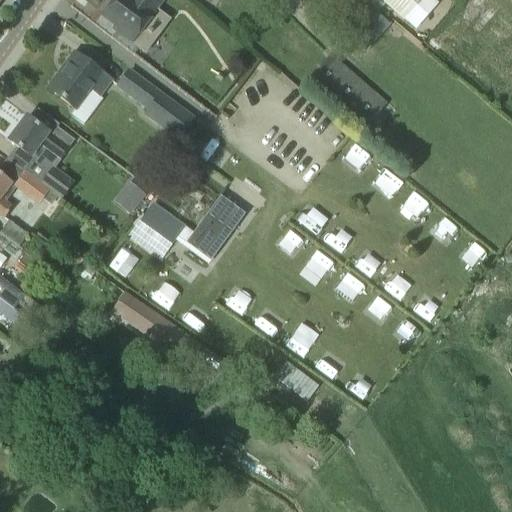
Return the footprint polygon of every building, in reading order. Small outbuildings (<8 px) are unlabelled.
[(113,0),(101,17),(114,27),(112,30),(126,40),(131,44),(132,43),(145,52),(156,37),(143,27),(152,15),(162,0),(113,0)] [(378,0),(403,21),(404,20),(416,31),(422,24),(423,25),(435,13),(434,12),(438,6),(431,0),(378,0)] [(365,53),(389,26),(376,14),(351,40),(365,53)] [(109,81),(73,54),(47,90),(73,109),(88,90),(97,96),(109,81)] [(330,55),(305,83),(361,133),(366,127),(383,108),(386,106),(387,105),(348,71),(338,62),(338,63),(330,55)] [(258,93),(273,72),(266,67),(251,88),(258,93)] [(193,121),(129,73),(118,87),(147,109),(143,116),(178,142),(193,121)] [(37,110),(29,121),(26,118),(8,142),(24,154),(49,173),(73,141),(56,128),(58,126),(37,110)] [(25,173),(49,191),(69,206),(78,195),(34,162),(25,173)] [(25,173),(14,187),(38,206),(49,191),(25,173)] [(374,174),(368,189),(391,198),(397,183),(374,174)] [(0,200),(0,199),(11,185),(12,184),(0,175),(0,216),(3,218),(10,208),(0,200)] [(138,191),(123,211),(129,216),(145,197),(138,191)] [(402,209),(419,219),(429,201),(412,192),(402,209)] [(220,196),(185,244),(210,262),(245,214),(220,196)] [(152,203),(128,238),(160,261),(184,227),(152,203)] [(432,229),(446,245),(461,231),(447,215),(432,229)] [(0,233),(18,247),(27,236),(8,222),(0,233)] [(281,242),(294,252),(305,239),(292,228),(281,242)] [(328,247),(344,255),(349,245),(333,237),(328,247)] [(303,267),(324,278),(333,261),(313,250),(303,267)] [(373,279),(383,264),(366,253),(356,268),(373,279)] [(344,276),(338,293),(363,301),(369,284),(344,276)] [(0,299),(4,303),(14,310),(24,296),(0,278),(0,299)] [(192,342),(124,294),(111,312),(179,360),(192,342)] [(259,326),(276,337),(286,322),(269,311),(259,326)] [(267,359),(254,375),(267,384),(273,378),(305,403),(317,387),(285,362),(280,369),(267,359)]
